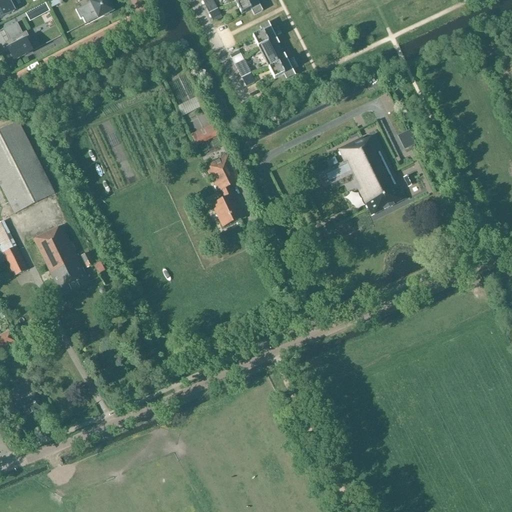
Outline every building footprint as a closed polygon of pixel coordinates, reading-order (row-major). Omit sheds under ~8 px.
[(0,0),(0,18),(17,10),(11,0),(0,0)] [(67,34),(113,11),(107,0),(89,0),(91,3),(76,10),(81,19),(83,18),(86,24),(67,34)] [(214,0),(203,6),(205,10),(216,4),(214,0)] [(245,0),(236,5),(242,16),(251,11),(254,16),(262,12),(256,0),(245,0)] [(221,14),(211,20),(212,23),(223,18),(221,14)] [(0,31),(0,33),(14,61),(60,38),(60,37),(32,52),(27,42),(30,40),(26,32),(23,34),(17,23),(0,31)] [(268,43),(271,48),(279,44),(268,23),(260,27),(263,33),(253,38),(258,48),(268,43)] [(269,69),(279,64),(276,59),(284,55),(279,44),(271,48),(268,43),(258,48),(269,69)] [(229,56),(231,60),(242,55),(240,51),(229,56)] [(284,55),(276,59),(279,64),(269,69),(274,80),(284,75),(287,81),(295,76),(284,55)] [(247,65),(236,70),(238,74),(249,69),(247,65)] [(243,84),(245,88),(256,82),(254,79),(243,84)] [(0,186),(14,215),(55,194),(18,123),(0,131),(0,186)] [(209,141),(219,136),(214,125),(190,135),(196,147),(206,142),(207,144),(210,143),(209,141)] [(394,205),(406,199),(374,135),(365,140),(364,138),(339,151),(345,163),(348,162),(360,189),(359,190),(372,216),(384,210),(384,211),(394,206),(394,205)] [(228,156),(206,166),(218,193),(221,192),(225,199),(212,205),(223,228),(240,220),(229,197),(233,195),(229,188),(241,182),(228,156)] [(409,187),(414,185),(410,176),(404,179),(409,187)] [(14,277),(28,271),(3,222),(0,223),(0,264),(7,261),(14,277)] [(33,240),(44,262),(62,297),(90,283),(61,226),(33,240)] [(87,269),(94,265),(84,245),(77,249),(87,269)] [(0,348),(11,343),(6,333),(0,336),(0,348)] [(15,408),(18,408),(23,418),(42,409),(29,381),(9,391),(15,403),(14,405),(15,408)]
